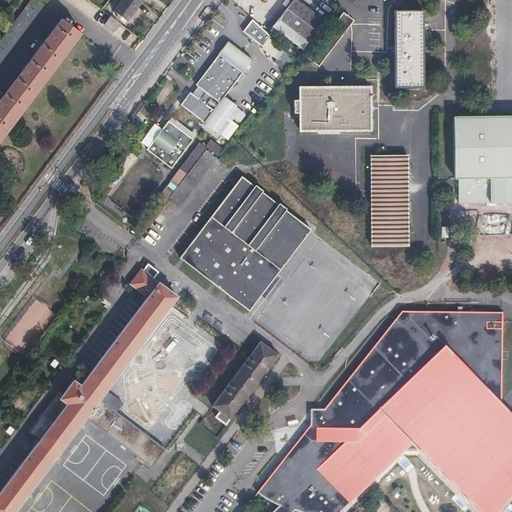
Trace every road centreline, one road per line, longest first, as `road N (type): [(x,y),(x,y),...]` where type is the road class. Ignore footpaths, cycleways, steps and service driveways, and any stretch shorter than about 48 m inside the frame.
road 1 (tertiary): [(0,272),(192,0)]
road 2 (tertiary): [(191,0),(0,250)]
